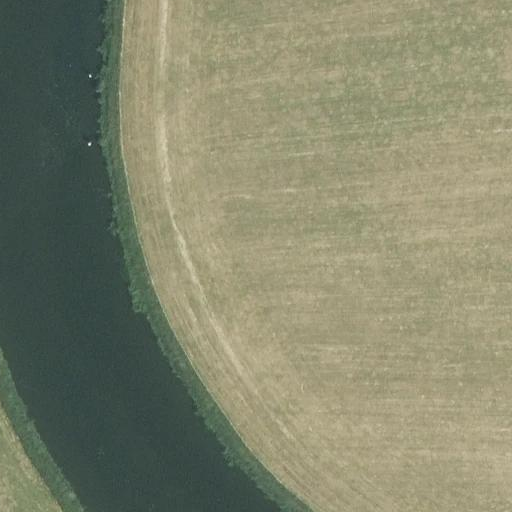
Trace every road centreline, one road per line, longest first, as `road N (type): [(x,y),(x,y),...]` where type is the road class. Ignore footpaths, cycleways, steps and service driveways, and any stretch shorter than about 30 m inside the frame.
road 1 (residential): [(469,421),(349,132)]
road 2 (residential): [(349,132),(511,81)]
road 3 (residential): [(349,132),(309,0)]
